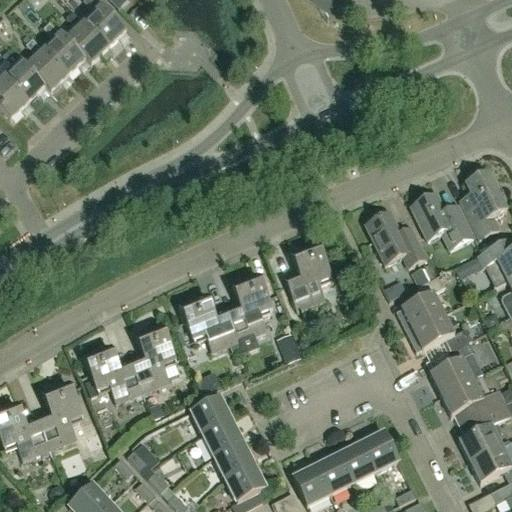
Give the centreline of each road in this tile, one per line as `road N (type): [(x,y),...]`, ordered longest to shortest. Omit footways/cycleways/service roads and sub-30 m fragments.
road 1 (residential): [(0,355),(124,284),(508,126)]
road 2 (residential): [(10,183),(142,49),(99,0)]
road 3 (residential): [(446,511),(382,385),(289,427)]
road 4 (secondary): [(511,0),(396,46),(297,58)]
road 5 (secondary): [(297,58),(214,138),(147,185)]
road 6 (secondary): [(147,185),(323,116)]
road 7 (secondary): [(323,116),(474,49)]
